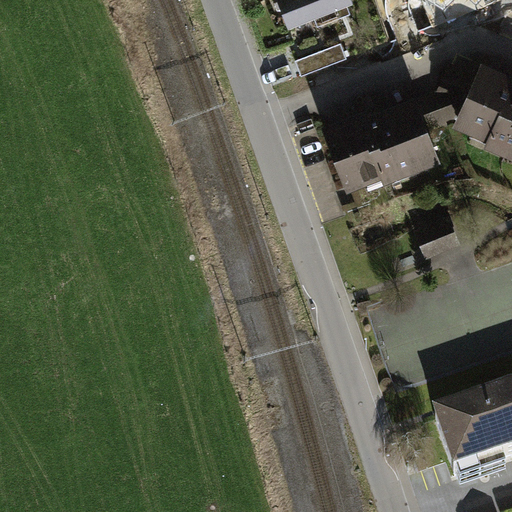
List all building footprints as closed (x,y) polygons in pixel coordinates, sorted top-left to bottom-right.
[(277,0),(292,33),(356,7),(353,0),(277,0)] [(344,46),(298,56),(301,72),(348,61),(344,46)] [(461,116),(459,122),(476,130),(480,127),(491,132),(491,139),(511,148),(511,79),(483,67),(478,78),(451,65),(440,92),(450,119),(461,116)] [(364,114),(327,128),(348,183),(367,177),(367,173),(378,168),(384,173),(415,161),(418,163),(435,157),(424,129),(450,119),(440,92),(365,120),(364,114)] [(419,233),(427,254),(455,242),(447,221),(419,233)] [(511,393),(435,420),(454,476),(511,456),(511,393)]
